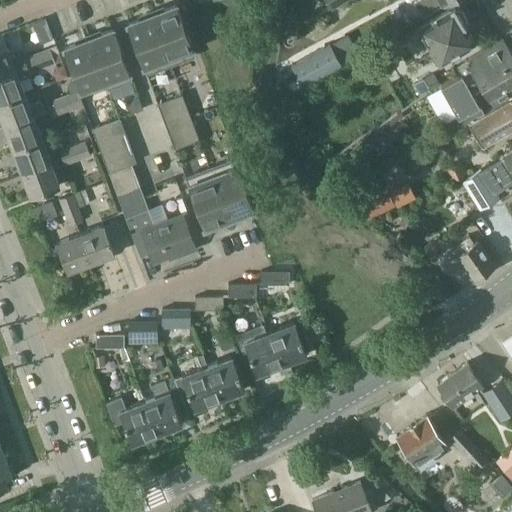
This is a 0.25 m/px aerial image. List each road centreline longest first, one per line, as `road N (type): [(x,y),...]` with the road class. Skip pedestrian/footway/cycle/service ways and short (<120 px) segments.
road 1 (tertiary): [(107,511),(389,377),(511,286)]
road 2 (residential): [(33,346),(266,254)]
road 3 (residential): [(96,511),(33,346)]
